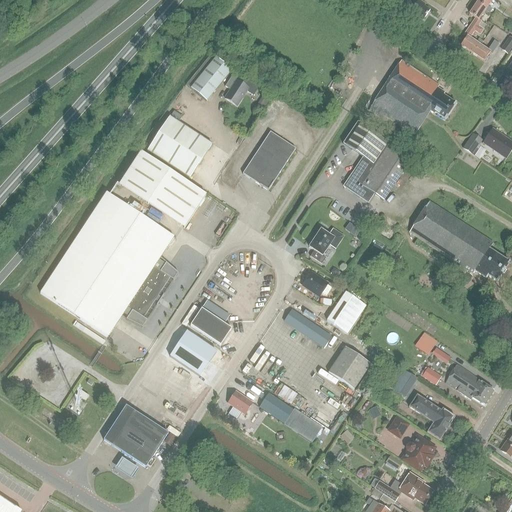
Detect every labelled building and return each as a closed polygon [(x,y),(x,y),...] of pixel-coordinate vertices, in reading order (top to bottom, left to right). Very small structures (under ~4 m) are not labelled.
[(413,0),(398,0),(412,9),(410,13),(423,22),(430,11),(424,7),(425,5),(418,1),(417,3),(413,0)] [(486,10),(485,11),(489,14),(492,10),(488,7),(492,0),(479,0),(477,3),(486,10)] [(473,23),(482,29),(485,25),(478,21),(485,11),(486,10),(477,3),(469,15),(475,19),(473,23)] [(470,40),(474,33),(478,35),(482,29),(473,23),(464,36),(466,38),(461,47),(472,55),(481,41),(480,40),(477,45),(470,40)] [(499,51),(507,56),(511,48),(511,39),(509,37),(499,51)] [(481,41),(472,55),(483,62),(490,53),(492,55),(498,45),(494,42),(487,52),(481,47),(483,43),(481,41)] [(511,50),(510,53),(511,54),(511,62),(503,76),(511,82),(511,80),(511,50)] [(205,102),(230,72),(215,59),(189,90),(205,102)] [(455,104),(443,96),(444,94),(437,89),(439,86),(401,61),(367,111),(375,116),(377,112),(413,136),(429,112),(434,116),(435,114),(444,121),(455,104)] [(223,100),(235,108),(236,108),(247,92),(253,96),(259,87),(245,78),(243,80),(238,77),(239,77),(233,73),(223,87),(229,91),(223,100)] [(267,93),(262,101),(267,104),(272,96),(267,93)] [(173,113),(170,119),(168,118),(145,152),(188,179),(210,145),(177,124),(181,118),(173,113)] [(357,124),(342,146),(361,158),(344,185),(345,185),(345,187),(345,188),(344,190),(366,204),(372,196),(381,202),(398,176),(408,162),(410,160),(385,143),(357,124)] [(505,161),(511,150),(511,142),(492,129),(482,145),(505,161)] [(266,192),(272,183),(294,150),(268,133),(241,175),(258,186),(266,192)] [(480,141),(471,135),(462,150),(474,158),(480,148),(477,146),(480,141)] [(139,153),(117,186),(182,230),(204,196),(139,153)] [(106,339),(122,314),(127,317),(125,321),(141,328),(177,274),(159,258),(172,238),(105,194),(38,295),(106,339)] [(464,277),(467,272),(473,276),(474,273),(485,280),(487,277),(496,283),(508,264),(489,251),(493,245),(428,203),(408,234),(463,269),(459,274),(464,277)] [(355,239),(360,232),(355,228),(350,235),(355,239)] [(320,231),(308,250),(313,253),(310,258),(322,265),(325,260),(323,258),(330,247),(334,241),(328,237),(320,231)] [(401,239),(396,236),(391,243),(396,247),(401,239)] [(216,271),(220,281),(252,269),(248,258),(216,271)] [(335,278),(339,273),(334,269),(330,274),(335,278)] [(310,274),(301,287),(318,298),(321,293),(325,296),(331,288),(326,285),(310,274)] [(471,278),(466,274),(462,282),(467,285),(471,278)] [(344,294),(325,322),(345,335),(364,307),(358,303),(361,298),(348,290),(345,294),(344,294)] [(190,328),(220,348),(231,331),(201,311),(190,328)] [(292,311),(285,321),(296,328),(294,330),(323,349),(331,338),(292,311)] [(186,333),(170,358),(199,378),(216,353),(186,333)] [(428,354),(433,347),(420,340),(416,346),(428,354)] [(370,365),(344,349),(328,374),(353,390),(370,365)] [(436,349),(432,355),(447,365),(451,359),(436,349)] [(470,398),(483,407),(493,392),(478,382),(479,381),(456,366),(444,384),(468,400),(470,398)] [(427,369),(421,378),(435,387),(441,378),(427,369)] [(416,381),(400,370),(388,388),(404,399),(416,381)] [(80,391),(76,396),(85,402),(88,397),(80,391)] [(234,393),(226,405),(232,409),(228,415),(237,421),(241,415),(243,416),(251,404),(234,393)] [(267,395),(258,409),(283,425),(292,411),(267,395)] [(439,412),(415,396),(407,409),(432,424),(426,434),(438,442),(454,418),(441,410),(439,412)] [(168,435),(126,407),(115,424),(103,441),(145,469),(147,466),(150,468),(155,461),(152,459),(157,452),(168,435)] [(376,408),(368,412),(372,421),(380,417),(376,408)] [(387,432),(399,440),(407,426),(395,418),(387,432)] [(308,419),(297,435),(311,445),(322,429),(308,419)] [(346,432),(340,437),(346,445),(352,439),(346,432)] [(511,433),(499,452),(510,460),(511,461),(511,433)] [(402,461),(419,472),(423,466),(427,468),(435,457),(430,454),(433,449),(416,438),(411,446),(410,446),(407,446),(405,449),(406,452),(407,453),(402,461)] [(386,464),(385,466),(395,472),(397,470),(398,471),(402,465),(390,457),(386,463),(386,464)] [(121,459),(115,469),(132,481),(139,470),(121,459)] [(409,474),(403,483),(401,486),(394,481),(389,489),(379,482),(374,490),(383,495),(394,503),(400,494),(412,502),(414,499),(424,506),(428,499),(433,493),(422,486),(424,484),(409,474)] [(383,495),(379,501),(389,508),(390,506),(392,508),(395,503),(394,503),(383,495)] [(511,497),(502,511),(509,511),(511,507),(511,497)] [(20,511),(15,509),(0,498),(0,511),(20,511)] [(369,506),(365,511),(398,511),(392,508),(390,506),(389,508),(387,511),(377,505),(372,502),(368,499),(365,504),(369,506)]
